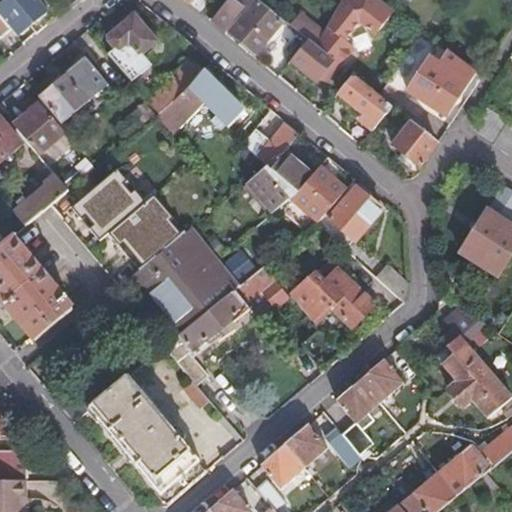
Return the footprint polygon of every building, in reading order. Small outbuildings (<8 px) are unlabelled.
[(8,0),(0,6),(0,18),(11,32),(23,46),(36,35),(31,28),(48,15),(35,0),(8,0)] [(185,0),(202,13),(212,0),(185,0)] [(232,0),(213,23),(227,34),(254,0),(232,0)] [(341,0),(319,29),(309,41),(316,46),(352,0),(341,0)] [(396,15),(377,0),(352,0),(316,46),(341,66),(355,49),(348,43),(363,25),(379,38),(396,15)] [(257,1),(232,32),(259,55),(284,24),(257,1)] [(295,10),(285,22),(293,27),(309,41),(319,29),(295,10)] [(0,40),(11,32),(0,18),(0,40)] [(110,43),(116,51),(109,57),(133,85),(153,67),(142,55),(156,43),(155,41),(157,39),(149,30),(146,32),(135,19),(110,40),(110,43)] [(309,41),(293,27),(289,32),(294,36),(281,51),(293,61),(309,41)] [(316,46),(309,41),(293,61),(319,81),(321,79),(333,84),(335,74),(341,66),(316,46)] [(445,117),(474,74),(440,48),(409,95),(445,117)] [(192,89),(205,74),(206,73),(191,61),(148,102),(160,116),(191,90),(192,89)] [(67,79),(41,100),(63,127),(64,128),(77,116),(83,123),(110,101),(104,93),(107,90),(108,91),(109,90),(86,62),(85,63),(85,64),(67,79)] [(205,74),(192,89),(191,90),(160,116),(158,118),(173,137),(201,109),(211,110),(215,114),(228,127),(230,129),(238,122),(247,113),(206,72),(206,73),(205,74)] [(380,98),(355,78),(337,99),(356,114),(360,110),(367,115),(362,121),(375,133),(395,110),(380,98)] [(116,130),(127,144),(158,118),(160,116),(148,102),(116,130)] [(12,129),(34,155),(62,131),(40,104),(12,129)] [(494,141),(511,155),(511,124),(488,109),(476,127),(477,128),(494,141)] [(228,127),(215,114),(210,118),(224,131),(228,127)] [(0,166),(23,148),(0,120),(0,166)] [(247,141),(245,144),(248,148),(259,159),(269,169),(272,171),(286,154),(302,136),(289,125),(273,143),(256,130),(247,141)] [(419,170),(438,144),(415,126),(395,149),(405,156),(403,160),(419,170)] [(259,159),(248,148),(241,155),(252,166),(259,159)] [(272,171),(269,169),(247,187),(268,214),(276,207),(289,196),(311,175),(286,154),(272,171)] [(344,171),(329,158),(311,175),(289,196),(276,207),(296,231),(310,220),(313,223),(338,199),(345,193),(334,180),(344,171)] [(16,218),(17,220),(26,230),(53,207),(67,194),(57,183),(16,218)] [(342,203),(338,199),(313,223),(342,249),(382,212),(359,188),(342,203)] [(511,193),(503,188),(487,212),(510,228),(511,224),(511,193)] [(53,207),(26,230),(14,240),(5,248),(0,251),(0,302),(35,344),(73,312),(19,249),(59,216),(53,207)] [(511,229),(510,228),(487,212),(458,256),(499,282),(511,262),(511,229)] [(26,230),(17,220),(6,230),(14,240),(26,230)] [(213,260),(191,234),(118,296),(125,305),(144,290),(182,333),(229,294),(237,287),(234,284),(220,268),(213,260)] [(238,253),(220,268),(234,284),(252,269),(238,253)] [(386,266),(374,278),(403,304),(407,284),(386,266)] [(237,287),(229,294),(240,308),(258,293),(266,302),(272,309),(287,297),(261,267),(237,287)] [(317,271),(287,297),(312,325),(331,309),(352,329),(373,307),(336,271),(326,281),(317,271)] [(248,316),(266,302),(258,293),(240,308),(248,316)] [(240,308),(229,294),(182,333),(171,342),(162,350),(191,383),(200,393),(211,384),(191,360),(248,316),(240,308)] [(112,301),(90,319),(104,336),(126,317),(112,301)] [(490,328),(462,307),(447,320),(456,329),(443,340),(449,348),(438,357),(459,384),(462,388),(478,376),(472,368),(482,359),(469,344),(490,328)] [(162,350),(171,342),(158,327),(138,344),(151,359),(162,350)] [(324,362),(334,354),(316,334),(302,346),(312,357),(317,354),(324,362)] [(501,383),(482,359),(472,368),(478,376),(462,388),(459,384),(451,390),(464,407),(472,400),(470,397),(485,384),(491,392),(501,383)] [(124,382),(126,380),(111,362),(72,394),(78,400),(88,412),(124,382)] [(385,363),(361,383),(381,406),(405,386),(385,363)] [(166,431),(124,382),(88,412),(168,506),(204,475),(177,443),(181,440),(182,437),(174,427),(170,428),(166,431)] [(201,412),(209,404),(200,393),(191,383),(182,391),(201,412)] [(361,383),(338,403),(357,426),(381,406),(361,383)] [(490,420),(511,401),(511,395),(501,383),(491,392),(485,384),(470,397),(472,400),(490,420)] [(72,425),(88,412),(78,400),(71,405),(56,387),(46,395),(72,425)] [(347,419),(336,429),(357,454),(368,445),(347,419)] [(242,442),(223,420),(219,423),(238,446),(242,442)] [(309,427),(285,447),(306,471),(329,452),(309,427)] [(357,454),(336,429),(326,437),(352,469),(363,461),(357,454)] [(511,431),(484,454),(496,468),(511,454),(511,431)] [(285,447),(262,466),(283,491),(306,471),(285,447)] [(437,474),(458,499),(488,475),(467,449),(437,474)] [(0,481),(30,482),(28,453),(0,452),(0,481)] [(366,468),(366,470),(366,473),(367,475),(369,476),(372,475),(374,474),(375,472),(375,469),(373,467),(371,466),(368,467),(366,468)] [(496,468),(488,475),(499,488),(507,482),(496,468)] [(402,503),(409,511),(441,511),(458,499),(437,474),(402,503)] [(0,481),(0,511),(33,511),(34,509),(30,509),(30,482),(0,481)] [(273,509),(275,511),(286,511),(284,509),(289,505),(269,482),(258,490),(273,509)] [(252,511),(234,490),(209,511),(252,511)]
